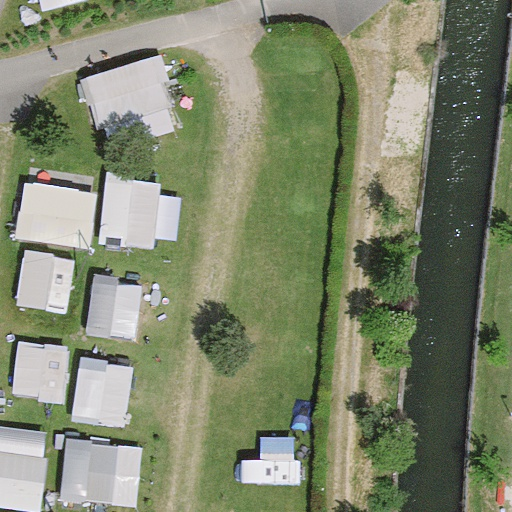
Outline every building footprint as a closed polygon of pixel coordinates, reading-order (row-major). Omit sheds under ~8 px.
[(105,139),(181,117),(162,50),(86,72),(105,139)] [(18,233),(92,242),(98,185),(24,177),(18,233)] [(108,236),(180,241),(184,182),(112,177),(108,236)] [(91,327),(143,331),(146,278),(95,274),(91,327)] [(13,386),(61,395),(70,343),(22,335),(13,386)] [(129,419),(136,357),(83,350),(75,412),(129,419)] [(67,435),(64,494),(141,499),(145,440),(67,435)] [(0,499),(44,503),(49,448),(0,444),(0,499)]
